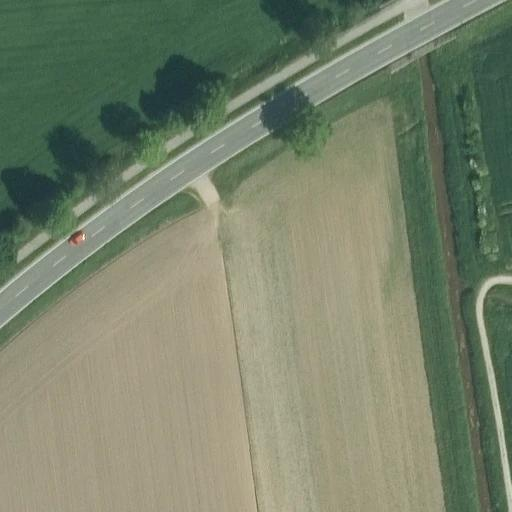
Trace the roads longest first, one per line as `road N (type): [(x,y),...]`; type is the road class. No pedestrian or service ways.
road 1 (secondary): [(0,308),(218,147),(472,0)]
road 2 (track): [(511,278),(485,286),(481,307),(511,497)]
